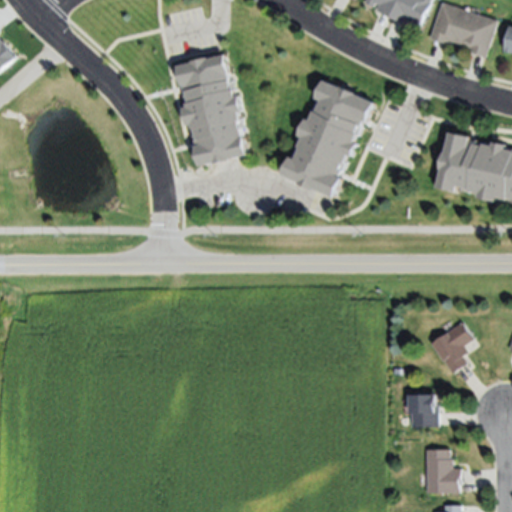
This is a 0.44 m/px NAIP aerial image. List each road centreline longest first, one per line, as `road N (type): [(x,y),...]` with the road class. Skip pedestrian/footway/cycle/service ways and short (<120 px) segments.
road 1 (tertiary): [(0,267),(511,268)]
road 2 (residential): [(511,106),(370,58),(273,0),(64,1),(39,24)]
road 3 (residential): [(39,24),(108,87),(144,136),(162,197),(164,268)]
